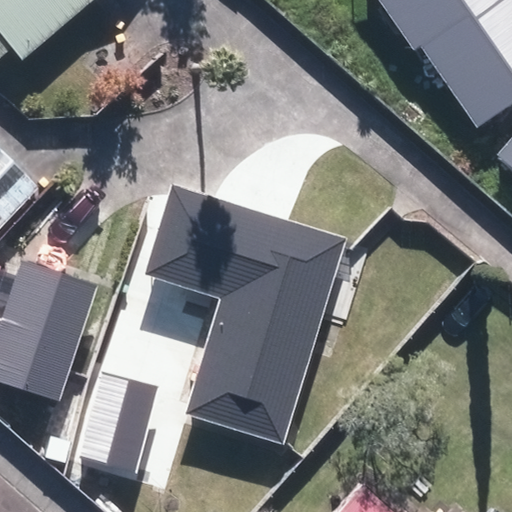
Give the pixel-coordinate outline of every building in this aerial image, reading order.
[(0,0),(0,56),(14,45),(23,55),(89,0),(0,0)] [(419,43),(478,125),(511,101),(511,0),(382,0),(416,46),(419,43)] [(81,64),(102,83),(141,43),(120,23),(81,64)] [(0,67),(0,83),(15,100),(37,79),(13,55),(0,67)] [(511,136),(498,152),(511,164),(511,136)] [(0,225),(40,184),(0,145),(0,225)] [(187,409),(282,440),(347,236),(171,179),(142,268),(224,294),(187,409)] [(44,226),(77,255),(114,212),(82,184),(44,226)] [(0,318),(0,378),(60,398),(97,282),(21,258),(17,270),(0,264),(0,315),(1,315),(0,318)] [(83,460),(139,473),(160,382),(105,368),(83,460)] [(391,511),(362,484),(335,511),(391,511)]
